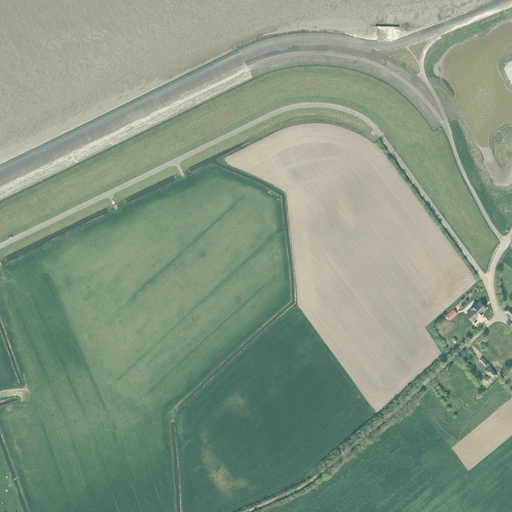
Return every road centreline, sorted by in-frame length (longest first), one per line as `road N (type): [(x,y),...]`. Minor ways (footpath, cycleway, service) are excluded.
road 1 (unclassified): [(0,246),(284,109),(343,109),(382,137)]
road 2 (unclassified): [(246,511),(310,482),(499,315)]
road 3 (unclassified): [(447,129),(405,80),(359,58),(286,56),(246,69)]
road 4 (unclassified): [(447,129),(421,69),(424,52),(444,30),(511,3)]
road 5 (unclassified): [(491,286),(382,137)]
road 6 (unclassified): [(506,242),(460,167),(447,129)]
